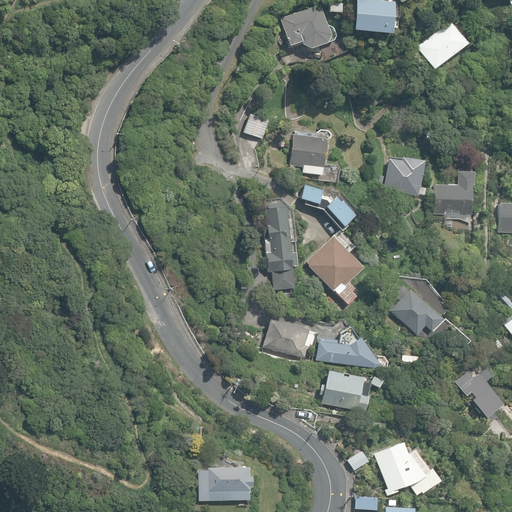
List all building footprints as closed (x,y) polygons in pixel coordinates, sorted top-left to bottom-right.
[(356,0),(353,30),(391,34),(394,2),(373,0),(356,0)] [(329,12),(342,14),(343,5),(329,4),(329,12)] [(301,45),(310,48),(325,43),(330,35),(320,5),(280,18),(289,45),(300,42),(301,45)] [(416,47),(432,69),(467,44),(450,21),(416,47)] [(240,132),(259,138),(265,120),(247,113),(240,132)] [(300,172),(320,175),(325,138),(314,137),(315,132),(302,130),(301,135),(291,134),(287,164),(301,166),(300,172)] [(400,161),(388,158),(382,190),(417,196),(423,161),(400,157),(400,161)] [(469,215),(470,169),(457,168),(457,172),(455,172),(455,185),(433,184),(432,214),(444,214),(444,211),(458,211),(458,214),(469,215)] [(322,209),(341,230),(346,225),(344,223),(355,214),(342,200),(340,201),(335,196),(332,199),(327,193),(321,192),(322,188),(304,183),(299,198),(304,200),(303,203),(322,209)] [(273,270),(274,287),(293,286),(291,264),(295,264),(294,251),(291,251),(286,205),(283,205),(282,201),(268,202),(268,207),(265,207),(267,225),(264,225),(267,251),(266,251),(266,254),(263,254),(265,267),(267,266),(268,271),(273,270)] [(496,232),(511,232),(511,203),(497,202),(496,232)] [(333,290),(346,303),(354,296),(350,291),(353,287),(347,281),(362,267),(347,252),(353,246),(338,231),(332,237),(331,235),(305,261),(308,264),(307,265),(332,291),(333,290)] [(389,311),(417,334),(424,326),(431,332),(442,319),(408,289),(407,290),(401,285),(392,295),(398,300),(389,311)] [(497,319),(501,313),(493,308),(489,314),(497,319)] [(511,313),(500,324),(511,338),(511,313)] [(265,346),(307,357),(310,345),(307,344),(311,329),(272,319),(265,346)] [(315,358),(373,366),(379,362),(357,335),(356,336),(347,325),(338,333),(337,339),(318,336),(315,358)] [(440,338),(458,355),(469,342),(459,333),(458,335),(449,328),(440,338)] [(401,367),(419,368),(420,356),(402,355),(401,367)] [(463,397),(482,421),(503,405),(483,379),(488,375),(483,369),(471,378),(466,371),(450,384),(461,399),(463,397)] [(320,403),(364,411),(367,396),(358,394),(362,377),(347,374),(347,376),(341,375),(341,373),(327,370),(324,384),(320,384),(318,394),(322,395),(320,403)] [(369,383),(378,387),(382,380),(373,376),(369,383)] [(400,442),(373,453),(387,488),(384,489),(387,497),(397,492),(396,490),(411,483),(414,491),(438,481),(414,448),(404,452),(400,442)] [(346,460),(353,470),(367,461),(360,451),(346,460)] [(197,470),(198,500),(249,499),(248,487),(252,486),(251,476),(249,477),(249,467),(207,468),(207,470),(197,470)] [(354,508),(375,509),(375,497),(355,496),(354,508)]
